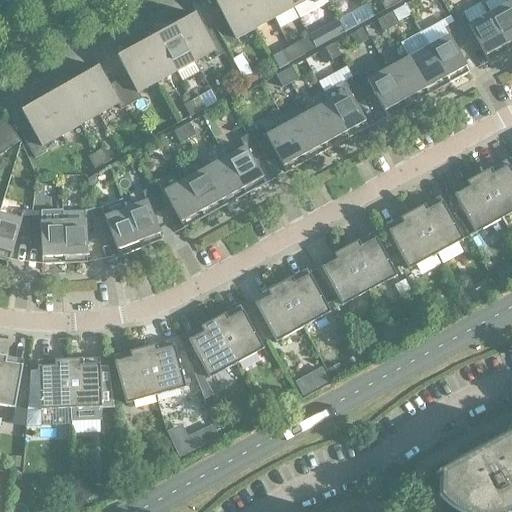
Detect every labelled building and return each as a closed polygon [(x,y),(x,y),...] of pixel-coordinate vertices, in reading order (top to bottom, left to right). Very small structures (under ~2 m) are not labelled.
[(253,29),(237,0),(217,0),(213,2),(224,22),(214,27),(227,51),(238,45),(235,39),(253,29)] [(272,18),(262,0),(237,0),(253,29),(272,18)] [(291,8),(286,0),(262,0),(272,18),(291,8)] [(392,6),(388,0),(377,0),(384,11),(392,6)] [(511,11),(507,3),(486,14),(507,52),(511,48),(511,11)] [(392,13),(384,17),(391,29),(399,25),(392,13)] [(193,14),(173,24),(193,62),(212,51),(215,57),(222,53),(209,30),(203,33),(193,14)] [(507,52),(486,14),(468,25),(463,16),(452,22),(465,45),(474,39),(487,63),(507,52)] [(391,29),(384,17),(376,22),(383,34),(391,29)] [(343,34),(337,22),(308,38),(314,49),(343,34)] [(465,45),(452,22),(442,28),(446,36),(427,47),(448,84),(468,73),(455,50),(465,45)] [(193,62),(173,24),(154,35),(174,72),(193,62)] [(363,29),(352,35),(358,45),(368,40),(363,29)] [(174,72),(154,35),(135,45),(155,82),(174,72)] [(296,43),(288,47),(295,59),(303,55),(296,43)] [(155,82),(135,45),(115,56),(126,75),(116,81),(129,104),(139,99),(136,93),(155,82)] [(331,46),(320,52),(326,62),(337,56),(331,46)] [(295,59),(288,47),(280,52),(287,64),(295,59)] [(448,84),(427,47),(406,58),(423,89),(429,86),(432,93),(448,84)] [(423,89),(406,58),(385,70),(406,107),(421,98),(418,92),(423,89)] [(96,67),(76,78),(97,115),(116,104),(119,110),(129,104),(116,81),(107,86),(96,67)] [(291,68),(283,73),(289,85),(297,80),(291,68)] [(242,77),(246,86),(261,78),(257,69),(242,77)] [(406,107),(385,70),(366,80),(362,72),(351,77),(364,100),(373,95),(386,118),(406,107)] [(289,85),(283,73),(275,77),(281,89),(289,85)] [(364,100),(351,77),(322,94),(326,102),(347,139),(367,128),(354,105),(364,100)] [(97,115),(76,78),(57,88),(79,125),(97,115)] [(79,125),(57,88),(39,99),(60,136),(79,125)] [(198,96),(190,101),(197,113),(205,108),(198,96)] [(60,136),(39,99),(19,110),(30,130),(20,135),(33,159),(45,153),(41,147),(60,136)] [(197,113),(190,101),(182,105),(189,117),(197,113)] [(347,139),(326,102),(305,113),(322,144),(328,141),(331,148),(347,139)] [(322,144),(305,113),(284,125),(305,162),(320,153),(317,147),(322,144)] [(4,120),(0,122),(0,135),(9,148),(19,141),(4,120)] [(189,124),(181,128),(187,141),(195,136),(189,124)] [(305,162),(284,125),(265,135),(261,127),(250,133),(262,155),(272,150),(285,173),(305,162)] [(187,141),(181,128),(173,133),(179,145),(187,141)] [(0,154),(9,148),(0,135),(0,154)] [(243,148),(224,158),(244,195),(264,184),(252,161),(258,158),(245,135),(238,139),(243,148)] [(103,149),(94,153),(101,165),(109,161),(103,149)] [(101,165),(94,153),(87,157),(93,169),(101,165)] [(244,195),(224,158),(203,169),(220,200),(225,197),(229,204),(244,195)] [(489,169),(477,175),(501,218),(511,212),(511,174),(507,165),(492,174),(489,169)] [(220,200),(203,169),(182,181),(202,218),(218,210),(215,203),(220,200)] [(501,218),(477,175),(465,182),(468,187),(453,195),(474,233),(501,218)] [(202,218),(182,181),(163,191),(159,183),(150,188),(161,211),(170,206),(182,229),(202,218)] [(161,211),(150,188),(141,192),(144,202),(124,209),(139,249),(160,241),(151,216),(161,211)] [(423,205),(411,211),(434,255),(462,240),(440,202),(425,210),(423,205)] [(101,208),(92,209),(97,236),(109,232),(118,257),(139,249),(124,209),(104,217),(101,208)] [(97,236),(92,209),(82,211),(83,221),(61,222),(63,264),(86,263),(85,237),(97,236)] [(19,220),(0,214),(0,258),(8,261),(15,236),(27,239),(30,212),(21,211),(19,220)] [(434,255),(411,211),(398,218),(401,223),(386,231),(407,270),(434,255)] [(40,213),(30,212),(27,239),(39,239),(40,265),(63,264),(61,222),(40,223),(40,213)] [(356,241),(344,248),(368,291),(395,276),(374,238),(359,246),(356,241)] [(368,291),(344,248),(332,254),(335,259),(320,268),(341,306),(368,291)] [(290,277),(278,284),(301,327),(329,313),(308,274),(293,282),(290,277)] [(301,327),(278,284),(266,291),(268,296),(253,304),(274,342),(301,327)] [(464,308),(475,301),(469,290),(457,296),(464,308)] [(223,314),(211,320),(235,364),(262,349),(241,311),(226,319),(223,314)] [(235,364),(211,320),(199,327),(202,332),(187,340),(208,379),(235,364)] [(154,345),(142,348),(154,396),(184,388),(173,346),(156,350),(154,345)] [(154,396),(142,348),(128,352),(129,357),(113,362),(124,404),(154,396)] [(5,357),(0,355),(0,406),(13,409),(21,366),(4,362),(5,357)] [(81,359),(67,360),(69,409),(100,408),(98,364),(81,365),(81,359)] [(69,409),(67,360),(53,360),(53,366),(36,367),(38,410),(69,409)] [(189,364),(203,400),(212,395),(194,361),(189,364)] [(338,364),(326,371),(330,378),(342,372),(338,364)] [(328,382),(320,368),(293,382),(301,397),(328,382)] [(511,511),(511,430),(506,434),(434,472),(436,475),(438,474),(437,498),(439,497),(443,502),(447,506),(453,510),(457,511),(511,511)] [(19,457),(8,456),(7,467),(18,468),(19,457)] [(89,509),(108,499),(100,485),(81,495),(89,509)]
